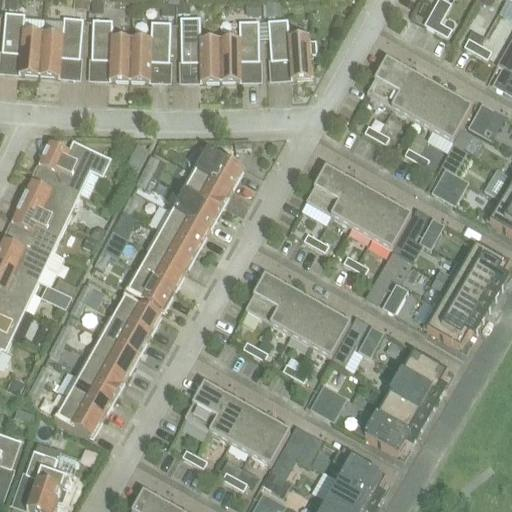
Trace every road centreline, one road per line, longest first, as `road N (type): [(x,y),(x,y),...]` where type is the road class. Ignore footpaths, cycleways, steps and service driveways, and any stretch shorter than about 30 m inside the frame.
road 1 (residential): [(319,121),(21,115)]
road 2 (residential): [(185,357),(412,486)]
road 3 (residential): [(247,249),(473,377)]
road 4 (residential): [(511,257),(307,141)]
road 5 (residential): [(366,36),(511,116)]
road 6 (residential): [(185,357),(123,467)]
road 7 (residential): [(247,249),(185,357)]
road 8 (residential): [(307,141),(247,249)]
